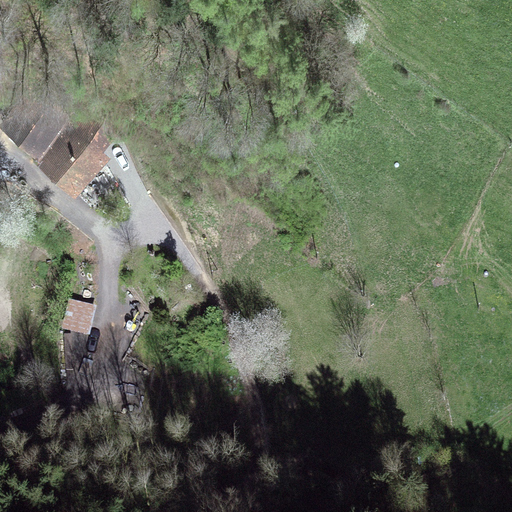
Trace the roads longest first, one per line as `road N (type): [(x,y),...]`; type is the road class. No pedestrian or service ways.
road 1 (track): [(0,147),(109,239),(121,305),(117,331),(89,376),(0,433)]
road 2 (track): [(222,511),(249,481),(259,444),(245,351),(162,232),(109,239)]
